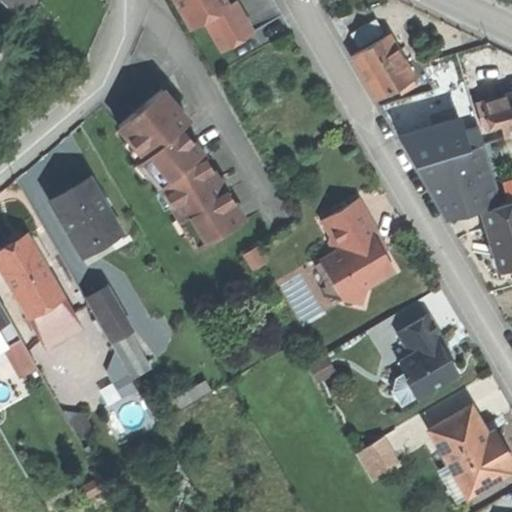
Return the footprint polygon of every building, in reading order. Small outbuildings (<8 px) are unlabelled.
[(0,0),(0,12),(7,20),(27,0),(0,0)] [(174,0),(191,28),(205,19),(224,8),(228,6),(224,0),(174,0)] [(232,22),(224,8),(205,19),(213,33),(232,22)] [(349,33),(358,48),(383,33),(375,19),(349,33)] [(351,55),(376,99),(413,78),(399,53),(388,34),(351,55)] [(275,47),(281,43),(278,38),(272,42),(275,47)] [(162,90),(118,126),(144,157),(139,161),(161,187),(198,249),(245,221),(231,197),(220,178),(218,180),(202,153),(180,127),(188,121),(175,105),(162,90)] [(501,123),(505,137),(511,134),(511,92),(493,98),(501,123)] [(482,129),(501,123),(493,98),(474,103),(482,129)] [(414,164),(469,148),(463,131),(459,120),(400,139),(414,164)] [(479,126),(476,127),(482,144),(485,143),(479,126)] [(476,127),(463,131),(469,148),(472,147),(482,144),(476,127)] [(472,147),(469,148),(414,164),(445,218),(480,209),(490,206),(472,147)] [(70,184),(49,196),(73,238),(79,235),(83,243),(117,224),(89,173),(70,184)] [(511,183),(503,186),(508,201),(511,199),(511,183)] [(357,199),(321,220),(330,235),(327,240),(335,253),(320,261),(342,300),(361,304),(366,286),(393,270),(382,250),(379,251),(369,234),(372,232),(375,231),(357,199)] [(511,265),(511,199),(508,201),(490,206),(480,209),(489,242),(497,270),(511,265)] [(121,232),(117,224),(83,243),(88,251),(121,232)] [(0,241),(0,267),(24,308),(56,289),(21,229),(3,240),(0,241)] [(377,241),(372,232),(369,234),(379,251),(382,250),(377,241)] [(329,307),(342,300),(320,261),(307,269),(329,307)] [(104,287),(84,297),(108,339),(129,331),(104,287)] [(0,329),(14,322),(0,297),(0,329)] [(404,377),(415,396),(456,372),(445,354),(437,340),(440,338),(427,314),(396,332),(410,355),(398,361),(404,371),(407,376),(404,377)] [(41,371),(14,322),(0,329),(0,334),(25,380),(41,371)] [(146,360),(129,331),(108,339),(126,370),(146,360)] [(444,345),(440,338),(437,340),(445,354),(448,352),(444,345)] [(309,366),(317,381),(331,372),(323,358),(309,366)] [(399,405),(415,396),(404,377),(407,376),(404,371),(394,377),(391,389),(399,405)] [(429,429),(466,494),(506,472),(504,468),(493,449),(480,426),(469,406),(429,429)] [(487,422),(480,426),(493,449),(500,445),(492,431),(487,422)] [(355,452),(371,481),(398,466),(381,437),(355,452)] [(510,464),(500,445),(493,449),(504,468),(510,464)]
